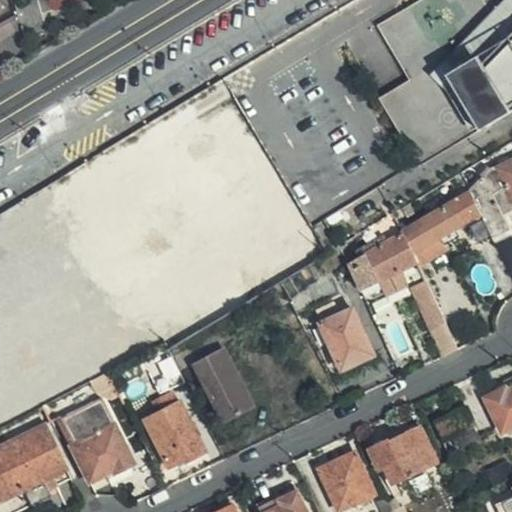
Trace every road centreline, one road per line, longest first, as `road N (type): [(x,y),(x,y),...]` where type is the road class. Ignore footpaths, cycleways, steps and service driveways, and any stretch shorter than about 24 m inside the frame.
road 1 (residential): [(153,511),(511,338)]
road 2 (secondary): [(176,0),(0,105)]
